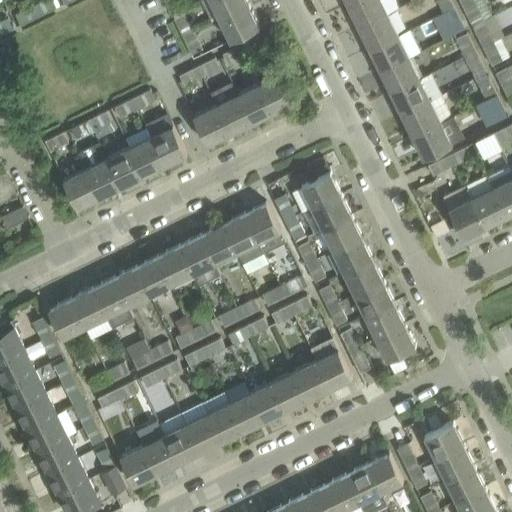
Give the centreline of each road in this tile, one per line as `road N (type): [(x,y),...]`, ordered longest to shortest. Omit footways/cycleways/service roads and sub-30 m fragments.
road 1 (residential): [(0,283),(348,115)]
road 2 (residential): [(166,511),(468,363)]
road 3 (residential): [(433,290),(348,115)]
road 4 (residential): [(348,115),(291,0)]
